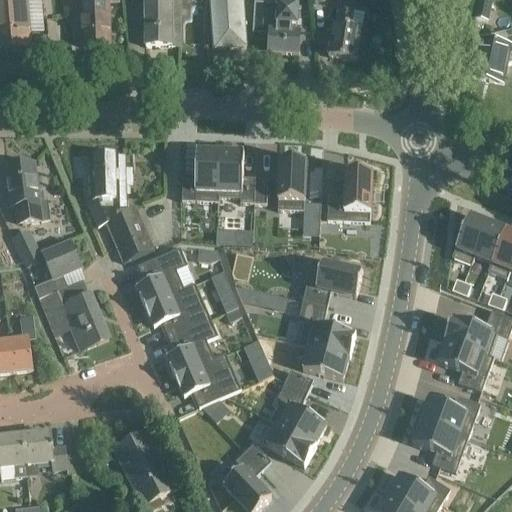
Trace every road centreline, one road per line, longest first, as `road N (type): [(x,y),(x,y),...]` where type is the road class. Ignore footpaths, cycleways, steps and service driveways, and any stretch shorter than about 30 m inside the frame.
road 1 (residential): [(423,140),(347,123),(199,108),(0,109)]
road 2 (tertiary): [(423,140),(389,360),(363,444),(322,511)]
road 3 (residential): [(0,408),(126,371),(137,357),(103,269)]
road 4 (residential): [(423,140),(409,0)]
